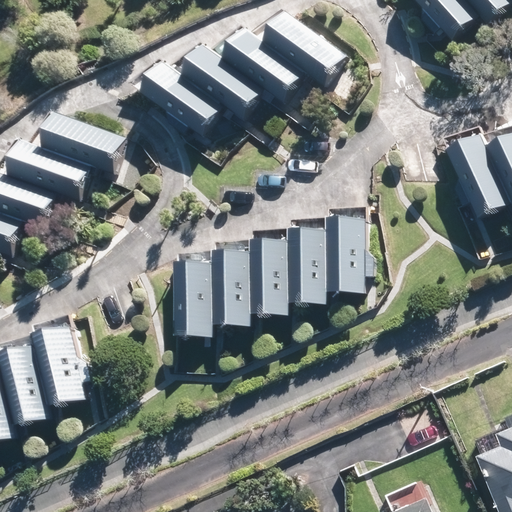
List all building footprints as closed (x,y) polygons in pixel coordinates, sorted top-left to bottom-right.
[(470,0),(424,0),(458,41),(486,19),(470,0)] [(511,0),(479,0),(498,23),(511,11),(511,0)] [(304,14),(281,42),(334,86),(357,58),(304,14)] [(261,31),(238,58),(292,102),(314,76),(261,31)] [(220,47),(197,75),(250,119),(274,91),(220,47)] [(178,63),(153,93),(207,137),(231,108),(178,63)] [(72,113),(59,146),(122,170),(135,137),(72,113)] [(511,190),(492,140),(461,152),(487,218),(511,207),(511,190)] [(39,142),(26,175),(89,200),(102,166),(39,142)] [(511,142),(501,147),(511,174),(511,142)] [(3,168),(0,175),(0,206),(52,227),(66,192),(3,168)] [(0,208),(0,249),(19,256),(33,221),(0,208)] [(380,222),(343,219),(337,290),(373,294),(380,222)] [(341,232),(304,229),(298,301),(335,304),(341,232)] [(303,241),(266,238),(260,310),(297,313),(303,241)] [(264,251),(227,248),(221,320),(258,323),(264,251)] [(225,263),(188,259),(182,331),(218,335),(225,263)] [(85,332),(49,338),(59,404),(94,399),(85,332)] [(49,350),(14,355),(24,421),(59,416),(49,350)] [(14,369),(0,371),(0,438),(23,435),(14,369)] [(511,440),(511,448),(487,458),(508,511),(511,511),(511,436),(511,437),(511,440)]
